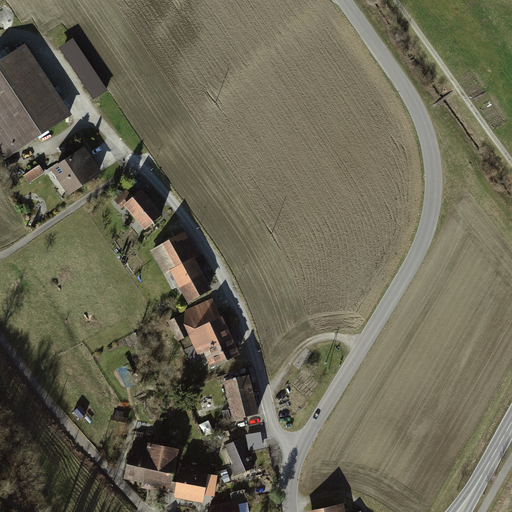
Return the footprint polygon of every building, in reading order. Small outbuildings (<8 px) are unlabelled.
[(75,39),(62,48),(95,99),(108,90),(75,39)] [(29,45),(0,63),(0,150),(7,161),(76,116),(29,45)] [(88,148),(54,170),(71,197),(105,175),(88,148)] [(41,164),(25,174),(31,182),(47,172),(41,164)] [(167,217),(145,192),(128,207),(150,232),(167,217)] [(201,257),(188,232),(153,252),(166,276),(174,272),(192,305),(216,292),(198,259),(201,257)] [(214,370),(244,356),(226,317),(223,319),(214,300),(184,314),(186,317),(171,324),(180,343),(192,338),(201,357),(207,354),(214,370)] [(254,376),(228,382),(237,422),(264,415),(254,376)] [(248,433),(250,449),(264,447),(262,431),(248,433)] [(258,469),(245,439),(228,446),(235,463),(231,464),(236,477),(258,469)] [(184,450),(133,442),(127,480),(145,484),(144,490),(176,496),(184,450)] [(213,471),(183,466),(178,499),(207,504),(208,497),(217,498),(221,478),(212,476),(213,471)] [(244,511),(242,501),(209,508),(210,511),(244,511)]
